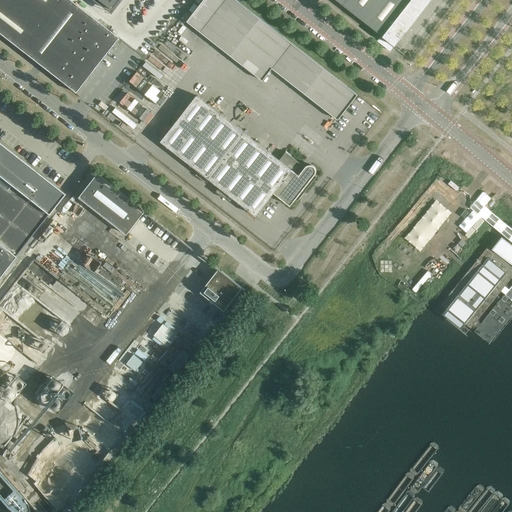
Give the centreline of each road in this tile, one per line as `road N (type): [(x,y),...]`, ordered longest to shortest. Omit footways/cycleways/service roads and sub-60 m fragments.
road 1 (unclassified): [(98,143),(262,275),(281,279),(422,105)]
road 2 (unclassified): [(410,95),(289,0)]
road 3 (unclassified): [(98,143),(71,178),(0,122)]
road 4 (unclassified): [(0,64),(98,143)]
road 5 (unclassified): [(434,114),(511,16)]
road 6 (unclassified): [(484,0),(410,95)]
